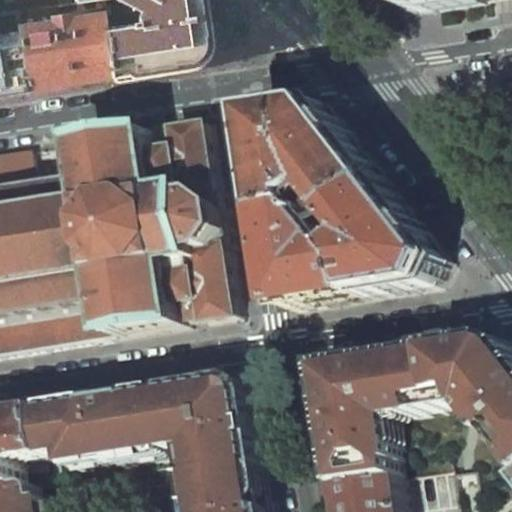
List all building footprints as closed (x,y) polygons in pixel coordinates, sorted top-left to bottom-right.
[(140,24),(135,25),(135,30),(124,32),(122,17),(106,18),(113,79),(190,67),(208,43),(202,1),(201,0),(118,0),(142,13),(140,19),(140,24)] [(412,0),(416,3),(425,9),(430,9),(443,10),(505,0),(412,0)] [(53,5),(17,11),(24,56),(30,93),(113,79),(106,18),(106,14),(73,20),(72,16),(55,19),(53,5)] [(0,59),(4,59),(24,56),(17,11),(1,14),(0,14),(0,59)] [(24,56),(4,59),(10,96),(30,93),(24,56)] [(269,117),(284,218),(323,213),(321,205),(335,194),(355,219),(395,185),(334,106),(269,117)] [(37,154),(0,160),(0,360),(102,345),(196,330),(195,325),(202,324),(212,322),(213,327),(248,321),(237,251),(240,251),(231,195),(228,195),(217,126),(182,131),(182,135),(165,138),(165,133),(93,145),(94,156),(90,156),(90,157),(78,159),(78,157),(72,158),(74,175),(80,174),(80,172),(92,170),(92,171),(97,170),(99,180),(43,189),(37,154)] [(374,302),(446,290),(458,265),(395,185),(355,219),(373,242),(360,253),(369,268),(374,302)] [(284,218),(299,314),(374,302),(369,268),(360,253),(353,252),(332,225),(335,222),(331,217),(328,219),(323,213),(284,218)] [(447,408),(479,403),(490,401),(511,397),(511,339),(439,352),(408,356),(413,387),(421,386),(443,382),(447,408)] [(362,363),(331,368),(330,369),(341,437),(372,433),(398,429),(399,432),(404,431),(403,424),(448,417),(447,408),(443,382),(421,386),(413,387),(408,356),(362,363)] [(207,459),(249,453),(270,450),(259,381),(175,393),(184,453),(205,449),(207,459)] [(82,469),(184,453),(175,393),(82,408),(55,412),(62,461),(80,458),(82,469)] [(511,454),(511,397),(490,401),(479,403),(447,408),(448,417),(482,412),(503,439),(501,441),(511,454)] [(0,495),(37,490),(33,470),(41,464),(62,461),(55,412),(0,420),(0,495)] [(398,429),(372,433),(341,437),(350,491),(407,482),(409,481),(407,467),(410,466),(404,431),(399,432),(398,429)] [(250,511),(258,511),(279,507),(270,450),(249,453),(207,459),(210,478),(202,479),(206,511),(250,511)] [(91,469),(84,471),(85,482),(93,481),(91,469)] [(66,485),(85,482),(84,471),(64,474),(66,485)] [(59,486),(66,485),(64,474),(57,475),(59,486)] [(407,482),(350,491),(353,511),(414,511),(409,481),(407,482)] [(74,511),(69,504),(57,506),(56,499),(46,490),(45,489),(37,490),(0,495),(0,511),(74,511)]
